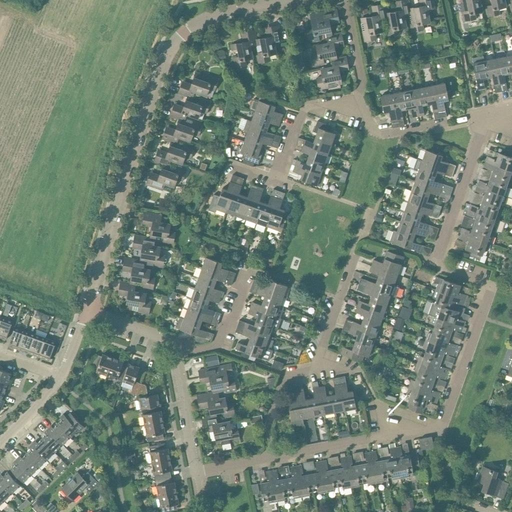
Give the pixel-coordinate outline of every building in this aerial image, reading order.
[(386,19),(384,20),(385,27),(387,37),(400,34),(399,29),(407,27),(404,15),(407,15),(409,14),(408,8),(409,8),(410,8),(408,0),(402,0),(400,0),(402,10),(396,11),(389,12),(386,13),(385,13),(384,13),(385,18),(386,19)] [(409,14),(407,15),(409,22),(411,32),(424,30),(423,24),(430,23),(427,10),(434,9),(432,0),(424,0),(426,5),(420,6),(419,6),(413,7),(410,8),(409,8),(408,8),(409,14)] [(460,0),(461,3),(460,4),(464,22),(476,19),(475,13),(483,11),(480,0),(460,0)] [(490,0),(491,5),(485,6),(487,17),(500,14),(499,8),(507,7),(505,0),(490,0)] [(366,16),(360,17),(361,22),(360,23),(364,41),(376,39),(375,34),(383,32),(381,20),(384,20),(386,19),(385,18),(384,13),(385,13),(386,13),(384,3),(377,5),(378,14),(372,15),(366,16)] [(312,29),(306,30),(309,43),(319,41),(318,34),(325,33),(326,37),(332,36),(332,35),(331,32),(330,24),(329,19),(338,17),(336,9),(322,12),(309,15),(311,21),(311,22),(312,29)] [(256,39),(254,40),(255,45),(260,44),(262,52),(255,53),(258,63),(269,61),(268,55),(276,53),(274,43),(281,42),(277,25),(270,27),(272,36),(268,37),(266,37),(263,38),(256,39)] [(235,43),(230,45),(231,50),(236,49),(238,57),(232,58),(234,68),(245,66),(244,59),(252,58),(251,52),(250,46),(255,45),(254,40),(256,39),(254,30),(246,31),(248,41),(245,42),(243,42),(235,43)] [(317,53),(311,54),(313,67),(324,65),(323,58),(330,57),(331,61),(337,60),(337,58),(336,55),(335,48),(334,42),(343,41),(341,33),(332,35),(332,36),(326,37),(327,42),(315,45),(317,53)] [(322,76),(316,78),(318,90),(328,88),(328,87),(336,86),(342,85),(339,72),(339,71),(338,66),(347,64),(346,56),(337,58),(337,60),(331,61),(332,66),(320,68),(322,76)] [(504,75),(508,74),(505,56),(494,58),(501,92),(507,90),(504,75)] [(495,93),(501,92),(494,58),(484,60),(487,78),(492,77),(495,93)] [(483,79),(487,78),(484,60),(473,63),(478,90),(485,88),(483,79)] [(180,86),(178,92),(187,95),(188,94),(192,95),(194,95),(195,92),(206,96),(209,89),(214,91),(219,79),(209,75),(207,82),(198,79),(200,74),(195,72),(194,77),(191,84),(190,89),(180,86)] [(433,84),(440,118),(446,117),(443,101),(448,100),(444,82),(433,84)] [(434,119),(440,118),(433,84),(423,87),(426,104),(431,103),(434,119)] [(422,105),(426,104),(423,87),(412,89),(418,116),(424,115),(422,105)] [(412,118),(418,116),(412,89),(401,91),(405,109),(410,108),(412,118)] [(401,110),(405,109),(401,91),(391,93),(398,127),(404,125),(401,110)] [(392,128),(398,127),(391,93),(380,96),(384,113),(389,112),(392,128)] [(172,109),(170,115),(179,118),(180,116),(186,118),(187,115),(198,119),(201,112),(206,114),(211,101),(200,98),(198,103),(192,101),(194,95),(192,95),(188,94),(187,95),(186,99),(184,106),(183,107),(181,112),(172,109)] [(254,111),(280,120),(282,114),(273,111),(275,106),(268,103),(269,99),(264,96),(262,101),(258,100),(254,99),(251,100),(251,103),(249,109),(254,111)] [(278,126),(280,120),(254,111),(251,121),(268,127),(269,122),(278,126)] [(164,132),(162,137),(171,141),(172,139),(173,139),(178,141),(179,138),(190,142),(193,135),(198,137),(203,124),(192,120),(186,118),(180,116),(179,118),(175,129),(173,135),(164,132)] [(268,127),(251,121),(247,120),(243,130),(247,131),(279,142),(281,136),(266,131),(268,127)] [(315,138),(331,144),(335,133),(330,131),(332,126),(317,121),(313,132),(316,134),(315,138)] [(277,148),(279,142),(247,131),(244,141),(260,147),(262,143),(277,148)] [(331,144),(315,138),(313,142),(298,137),(296,143),(328,154),(331,144)] [(156,156),(154,161),(163,164),(163,162),(169,164),(171,161),(182,165),(185,157),(190,159),(195,146),(184,143),(182,149),(176,147),(178,141),(173,139),(172,139),(171,141),(170,145),(167,152),(165,159),(156,156)] [(259,152),(260,147),(244,141),(240,152),(245,154),(243,159),(258,165),(262,153),(259,152)] [(324,165),(328,154),(296,143),(294,149),(309,154),(307,159),(324,165)] [(218,145),(216,150),(222,153),(224,147),(218,145)] [(421,160),(453,171),(455,165),(440,160),(442,155),(425,149),(421,160)] [(485,162),(511,171),(511,157),(498,153),(496,159),(487,157),(485,162)] [(321,175),(324,165),(307,159),(306,163),(297,160),(295,166),(321,175)] [(453,171),(421,160),(417,159),(413,169),(418,170),(435,176),(436,172),(451,177),(453,171)] [(148,177),(146,185),(162,190),(172,193),(174,187),(177,180),(182,182),(187,169),(176,166),(174,172),(168,170),(169,164),(163,162),(163,164),(162,168),(159,175),(157,180),(148,177)] [(511,180),(511,179),(511,171),(485,162),(483,167),(493,170),(490,177),(507,183),(508,179),(511,180)] [(321,175),(295,166),(293,171),(302,175),(300,180),(321,187),(324,176),(321,175)] [(433,181),(435,176),(418,170),(414,180),(440,190),(442,184),(433,181)] [(342,171),(339,181),(343,183),(344,183),(347,173),(342,171)] [(213,194),(208,210),(215,213),(216,210),(225,213),(226,209),(238,176),(232,174),(227,190),(222,188),(219,196),(213,194)] [(235,217),(243,196),(238,194),(244,178),(238,176),(226,209),(225,213),(235,217)] [(506,187),(507,183),(490,177),(488,183),(479,180),(477,186),(506,196),(507,196),(511,197),(511,188),(509,187),(509,188),(506,187)] [(438,195),(440,190),(414,180),(411,191),(428,196),(429,192),(438,195)] [(246,220),(257,187),(251,185),(247,197),(243,196),(235,217),(246,220)] [(504,204),(506,196),(477,186),(475,191),(484,194),(482,201),(499,207),(500,203),(504,204)] [(256,224),(263,203),(259,201),(263,189),(257,187),(246,220),(256,224)] [(266,227),(278,191),(273,189),(268,204),(263,203),(256,224),(266,227)] [(278,191),(266,227),(281,232),(284,224),(280,222),(284,210),(279,208),(285,193),(278,191)] [(426,201),(428,196),(411,191),(407,201),(439,212),(441,206),(426,201)] [(437,219),(439,212),(407,201),(404,211),(420,217),(422,213),(437,219)] [(497,211),(499,207),(482,201),(480,207),(470,204),(469,209),(498,220),(501,212),(497,211)] [(495,228),(498,220),(469,209),(467,215),(476,217),(474,225),(491,230),(492,227),(495,228)] [(419,221),(420,217),(404,211),(400,221),(426,230),(428,225),(419,221)] [(150,239),(155,240),(155,239),(156,236),(163,237),(162,243),(173,245),(175,232),(169,231),(171,224),(160,222),(161,215),(145,212),(143,220),(142,226),(152,227),(150,238),(150,239)] [(424,236),(426,230),(400,221),(396,231),(413,237),(415,233),(424,236)] [(489,235),(491,230),(474,225),(471,231),(462,228),(460,233),(490,243),(493,235),(489,235)] [(413,237),(396,231),(393,230),(389,241),(393,242),(419,252),(421,245),(412,242),(413,237)] [(487,251),(490,243),(460,233),(459,239),(468,241),(465,249),(472,251),(469,258),(479,261),(481,255),(482,255),(484,250),(487,251)] [(134,235),(133,243),(143,244),(142,250),(140,258),(140,260),(140,262),(145,263),(146,263),(153,264),(152,266),(163,268),(165,255),(159,254),(161,246),(155,245),(155,240),(150,239),(150,238),(134,235)] [(372,266),(398,275),(402,264),(404,257),(387,250),(384,258),(383,263),(374,260),(372,266)] [(202,267),(234,279),(235,273),(220,268),(222,263),(205,257),(202,267)] [(125,258),(123,265),(133,267),(132,273),(130,280),(130,283),(130,284),(130,285),(135,285),(136,284),(136,281),(143,282),(143,284),(142,289),(153,291),(154,284),(155,278),(150,277),(151,269),(144,268),(145,263),(140,262),(140,260),(125,258)] [(394,285),(398,275),(372,266),(370,272),(379,275),(377,279),(392,284),(394,285)] [(231,285),(234,279),(202,267),(198,278),(215,283),(216,279),(231,285)] [(213,288),(215,283),(198,278),(194,288),(221,297),(223,292),(213,288)] [(392,284),(377,279),(376,283),(361,278),(358,284),(391,295),(396,297),(400,287),(394,285),(392,284)] [(251,285),(284,296),(288,286),(270,280),(268,284),(254,279),(251,285)] [(435,290),(465,300),(466,295),(457,292),(460,285),(443,279),(441,283),(438,282),(435,290)] [(120,284),(119,289),(128,291),(127,297),(126,304),(125,309),(131,310),(139,312),(149,314),(151,302),(145,301),(147,293),(135,291),(135,285),(130,285),(130,284),(130,283),(120,282),(120,284)] [(387,305),(391,295),(358,284),(357,290),(372,295),(370,299),(387,305)] [(280,307),(284,296),(251,285),(249,291),(265,296),(263,301),(280,307)] [(219,303),(221,297),(194,288),(191,298),(208,304),(209,300),(219,303)] [(464,301),(465,300),(435,290),(432,298),(436,299),(434,303),(432,302),(431,304),(458,311),(460,307),(453,305),(454,303),(467,307),(468,302),(464,301)] [(161,296),(160,303),(166,305),(168,298),(161,296)] [(206,308),(208,304),(191,298),(187,308),(219,319),(221,314),(206,308)] [(383,316),(387,305),(370,299),(368,304),(359,300),(357,306),(383,316)] [(280,307),(263,301),(261,305),(252,302),(250,308),(280,318),(284,308),(280,307)] [(456,318),(458,311),(431,304),(428,314),(463,326),(465,321),(456,318)] [(380,326),(383,316),(357,306),(355,312),(364,315),(363,320),(380,326)] [(217,326),(219,319),(187,308),(183,318),(200,324),(202,320),(217,326)] [(281,318),(280,318),(250,308),(248,314),(257,317),(256,321),(278,328),(281,318)] [(43,314),(41,320),(47,322),(49,316),(43,314)] [(461,332),(463,326),(428,314),(428,315),(433,316),(431,324),(434,325),(433,329),(450,335),(452,329),(461,332)] [(54,315),(52,320),(66,326),(68,320),(54,315)] [(2,317),(0,321),(0,337),(6,339),(12,321),(2,317)] [(200,324),(183,318),(183,319),(179,318),(176,327),(197,335),(212,341),(214,334),(199,329),(200,324)] [(380,326),(363,320),(361,324),(346,319),(344,325),(376,336),(380,326)] [(278,328),(256,321),(254,325),(239,320),(237,326),(269,337),(272,328),(277,329),(278,328)] [(372,346),(376,336),(344,325),(342,330),(357,336),(355,340),(372,346)] [(266,347),(269,337),(237,326),(235,332),(250,337),(248,341),(266,347)] [(8,345),(8,346),(18,350),(25,331),(24,331),(15,327),(8,344),(8,345)] [(448,342),(450,335),(433,329),(431,333),(428,332),(425,340),(455,350),(456,345),(448,342)] [(25,331),(18,350),(19,350),(28,353),(35,335),(26,332),(25,331)] [(35,335),(28,353),(29,354),(38,357),(45,338),(36,335),(35,335)] [(45,338),(38,357),(39,358),(49,361),(52,353),(55,354),(58,346),(55,345),(56,342),(45,339),(45,338)] [(369,357),(372,346),(355,340),(354,345),(350,344),(349,349),(340,346),(338,352),(361,361),(364,355),(369,357)] [(453,355),(455,350),(425,340),(422,348),(426,349),(424,353),(442,359),(444,352),(453,355)] [(262,358),(266,347),(248,341),(247,345),(238,342),(236,349),(262,358)] [(439,366),(442,359),(424,353),(423,357),(419,356),(417,363),(446,374),(448,369),(439,366)] [(107,376),(113,358),(102,354),(100,360),(95,358),(91,370),(107,376)] [(217,355),(205,357),(206,367),(219,364),(217,355)] [(123,381),(127,369),(121,367),(123,362),(113,358),(107,376),(123,381)] [(271,367),(280,370),(281,368),(283,364),(273,361),(271,367)] [(444,379),(446,374),(417,363),(414,372),(417,373),(416,376),(433,382),(435,376),(444,379)] [(136,395),(140,383),(135,381),(139,367),(129,364),(127,369),(123,381),(133,385),(130,393),(136,395)] [(215,367),(198,371),(200,378),(209,376),(210,382),(212,389),(212,392),(212,393),(218,392),(217,388),(225,387),(226,394),(237,391),(234,378),(228,380),(227,374),(233,372),(231,364),(215,367)] [(0,381),(10,384),(11,380),(9,379),(11,373),(0,369),(0,381)] [(339,377),(345,411),(356,409),(353,391),(347,392),(345,376),(339,377)] [(431,390),(433,382),(416,376),(414,381),(411,379),(408,387),(438,397),(439,393),(431,390)] [(334,413),(345,411),(339,377),(332,378),(335,394),(331,395),(334,413)] [(276,378),(268,380),(270,390),(273,390),(276,382),(276,378)] [(8,389),(10,384),(0,381),(0,392),(4,394),(4,392),(6,388),(8,389)] [(154,406),(160,405),(157,394),(148,396),(146,385),(140,383),(136,395),(139,396),(141,409),(154,406)] [(313,417),(310,399),(305,400),(302,384),(296,385),(302,419),(313,417)] [(301,419),(302,419),(296,385),(290,387),(293,402),(288,403),(292,427),(302,425),(301,419)] [(334,413),(331,395),(326,395),(325,386),(319,387),(324,415),(334,413)] [(313,417),(324,415),(319,387),(312,389),(314,398),(310,399),(313,417)] [(436,403),(438,397),(408,387),(405,396),(409,397),(405,407),(422,413),(427,400),(436,403)] [(212,392),(197,395),(199,403),(208,401),(209,407),(210,414),(211,417),(211,418),(214,418),(217,418),(217,417),(216,413),(223,412),(225,418),(236,416),(233,403),(227,404),(226,397),(219,398),(218,393),(218,392),(212,393),(212,392)] [(155,412),(154,406),(141,409),(144,425),(163,422),(161,411),(155,412)] [(57,424),(71,437),(78,430),(79,431),(84,427),(71,413),(66,417),(63,414),(60,418),(61,419),(59,422),(57,424)] [(251,424),(262,421),(261,415),(249,418),(251,424)] [(211,417),(202,419),(203,427),(213,425),(214,431),(216,443),(221,442),(221,445),(222,445),(230,443),(230,441),(240,439),(236,420),(230,421),(230,420),(218,423),(217,418),(214,418),(211,418),(211,417)] [(163,422),(144,425),(148,442),(160,439),(159,434),(165,433),(163,422)] [(63,445),(71,437),(57,424),(53,428),(51,426),(48,429),(63,445)] [(55,452),(63,445),(48,429),(44,433),(46,434),(42,438),(55,452)] [(422,450),(433,447),(431,436),(420,438),(422,450)] [(47,460),(55,452),(42,438),(37,443),(36,441),(32,444),(47,460)] [(83,451),(88,446),(85,443),(80,448),(83,451)] [(39,468),(47,460),(32,444),(29,448),(30,449),(26,454),(39,468)] [(151,463),(170,459),(167,448),(162,449),(161,444),(148,446),(151,463)] [(256,445),(248,447),(249,454),(258,453),(256,445)] [(395,448),(401,479),(409,477),(409,473),(412,472),(412,468),(419,466),(417,454),(402,456),(400,447),(395,448)] [(133,448),(125,450),(127,459),(135,458),(133,448)] [(392,480),(401,479),(395,448),(394,448),(390,449),(391,458),(384,460),(388,477),(392,476),(392,480)] [(388,477),(384,460),(377,461),(375,451),(370,452),(376,483),(384,482),(384,478),(388,477)] [(368,485),(376,483),(370,452),(365,453),(366,463),(360,464),(363,481),(367,481),(368,485)] [(32,475),(39,468),(26,454),(22,458),(20,456),(17,459),(32,475)] [(363,481),(360,464),(353,466),(351,456),(346,457),(351,488),(359,486),(359,482),(363,481)] [(343,490),(351,488),(346,457),(340,458),(342,468),(335,469),(338,486),(342,485),(343,490)] [(24,483),(32,475),(17,459),(13,463),(15,465),(10,469),(24,483)] [(155,480),(167,477),(166,471),(172,470),(170,459),(151,463),(155,480)] [(338,486),(335,469),(328,470),(326,461),(321,462),(326,493),(335,491),(334,487),(338,486)] [(318,494),(326,493),(321,462),(315,463),(317,472),(310,474),(313,491),(317,490),(318,494)] [(313,491),(310,474),(303,475),(301,465),(296,466),(302,497),(310,496),(310,491),(313,491)] [(293,499),(302,497),(296,466),(291,468),(292,477),(285,478),(289,496),(293,495),(293,499)] [(503,499),(509,483),(502,481),(502,480),(496,478),(498,471),(483,466),(478,481),(484,484),(482,490),(496,495),(495,496),(503,499)] [(289,496),(285,478),(278,480),(276,470),(271,471),(277,502),(285,500),(285,496),(289,496)] [(269,503),(277,502),(271,471),(266,472),(268,482),(260,483),(263,496),(264,500),(268,500),(269,503)] [(0,474),(0,479),(13,493),(21,486),(7,472),(3,476),(1,474),(0,474)] [(68,493),(67,494),(73,500),(85,488),(90,492),(99,483),(94,478),(87,472),(82,477),(78,472),(63,488),(68,493)] [(97,473),(93,476),(94,478),(99,483),(103,480),(97,473)] [(158,496),(176,493),(174,482),(169,483),(167,477),(155,480),(158,496)] [(0,495),(5,501),(13,493),(0,479),(0,495)] [(101,484),(96,488),(100,493),(105,489),(101,484)] [(40,493),(44,488),(41,485),(36,489),(40,493)] [(176,493),(158,496),(161,511),(166,511),(174,511),(173,505),(178,504),(176,493)] [(406,505),(407,511),(408,511),(414,511),(414,509),(412,498),(405,499),(406,505)] [(36,511),(44,511),(46,510),(37,500),(31,506),(36,511)]
